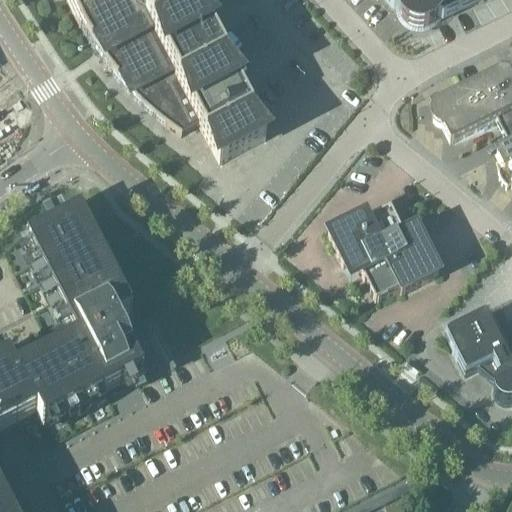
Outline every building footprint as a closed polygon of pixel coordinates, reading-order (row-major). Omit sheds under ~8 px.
[(64,0),(80,29),(88,43),(95,54),(100,61),(106,69),(118,84),(121,87),(126,93),(136,104),(142,109),(150,117),(159,123),(168,131),(181,140),(182,139),(181,138),(199,129),(219,167),(266,143),(190,0),(64,0)] [(481,0),(380,0),(393,14),(399,14),(399,17),(401,22),(404,26),(408,30),(413,32),(418,33),(423,33),(428,31),(432,28),(436,24),(437,21),(443,24),(484,4),(481,0)] [(501,75),(436,108),(435,109),(434,111),(432,113),(432,114),(432,116),(432,118),(432,120),(432,121),(433,123),(434,124),(435,125),(436,126),(438,127),(439,128),(440,128),(441,129),(450,146),(496,124),(503,138),(511,133),(511,76),(504,80),(501,75)] [(0,128),(16,122),(0,83),(0,128)] [(511,133),(503,138),(510,151),(496,158),(508,181),(511,178),(511,133)] [(362,279),(375,307),(399,295),(401,298),(438,280),(423,249),(410,255),(404,241),(390,213),(366,225),(365,221),(328,240),(343,271),(355,265),(362,279)] [(0,511),(8,511),(0,496),(0,435),(37,417),(44,429),(142,378),(141,375),(116,325),(131,317),(79,218),(63,226),(58,217),(40,226),(45,236),(25,246),(77,343),(16,374),(9,362),(0,366),(0,511)] [(511,408),(511,351),(502,343),(503,342),(503,341),(503,339),(503,338),(502,337),(502,336),(501,335),(500,334),(498,333),(497,332),(496,332),(494,332),(492,332),(491,333),(485,320),(445,340),(464,380),(478,374),(495,388),(494,390),(493,392),(493,394),(493,397),(493,398),(493,399),(494,402),(496,404),(497,405),(498,406),(500,408),(503,409),(505,409),(507,410),(509,409),(511,409),(511,408)] [(134,323),(129,326),(133,333),(138,330),(134,323)] [(129,326),(124,328),(127,335),(133,333),(129,326)] [(133,333),(127,335),(130,341),(141,336),(138,330),(133,333)] [(141,336),(130,341),(133,347),(144,341),(141,336)] [(144,341),(133,347),(136,352),(147,347),(144,341)] [(402,490),(406,497),(412,494),(408,487),(402,490)] [(402,490),(397,493),(401,500),(406,497),(402,490)] [(397,493),(392,495),(396,503),(401,500),(397,493)] [(390,505),(396,503),(392,495),(386,498),(390,505)] [(386,498),(381,501),(385,508),(390,505),(386,498)] [(385,508),(381,501),(376,504),(379,511),(381,510),(385,508)]
